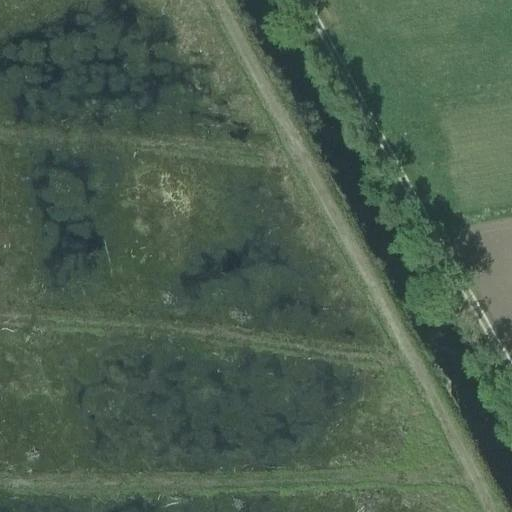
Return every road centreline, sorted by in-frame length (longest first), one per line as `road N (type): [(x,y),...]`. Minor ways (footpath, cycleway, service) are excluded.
road 1 (track): [(215,0),(496,511)]
road 2 (track): [(511,369),(303,0)]
